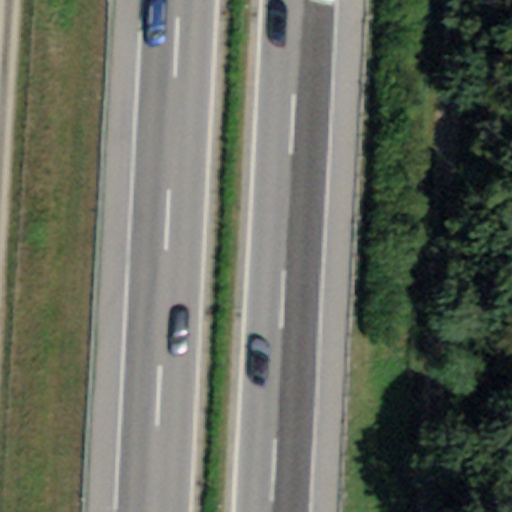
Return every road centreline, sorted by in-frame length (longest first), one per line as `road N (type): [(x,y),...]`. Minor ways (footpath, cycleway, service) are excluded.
road 1 (motorway): [(179,0),(152,511)]
road 2 (motorway): [(270,511),(297,0)]
road 3 (track): [(436,511),(459,0)]
road 4 (track): [(0,200),(7,0)]
